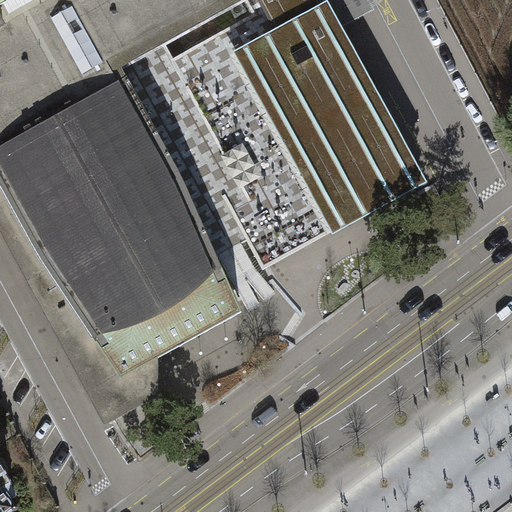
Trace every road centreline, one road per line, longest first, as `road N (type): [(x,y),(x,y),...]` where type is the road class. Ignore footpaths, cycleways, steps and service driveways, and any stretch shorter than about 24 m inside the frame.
road 1 (secondary): [(511,257),(176,511)]
road 2 (residential): [(390,0),(511,232)]
road 3 (residential): [(0,299),(113,511)]
